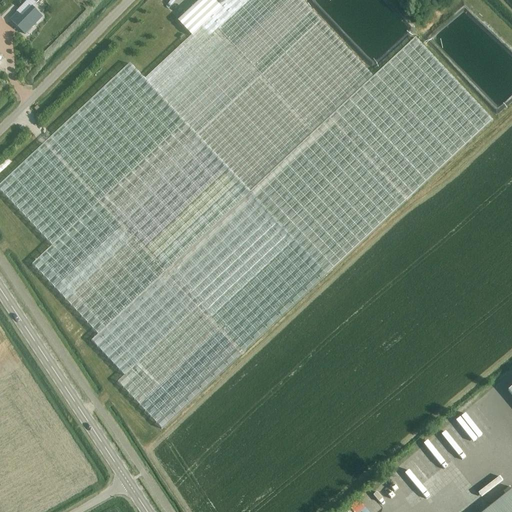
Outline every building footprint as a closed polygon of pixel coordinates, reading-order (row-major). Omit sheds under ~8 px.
[(373,78),(300,0),(200,0),(177,22),(191,36),(144,80),(130,65),(0,185),(0,190),(52,246),(32,265),(98,335),(91,341),(124,376),(117,382),(162,430),(327,275),(492,121),(415,39),(373,78)] [(17,14),(10,21),(25,35),(26,34),(27,34),(31,30),(31,29),(42,17),(32,8),(40,0),(27,0),(16,12),(17,14)] [(461,450),(465,447),(448,427),(444,430),(461,450)] [(436,438),(430,441),(444,465),(450,461),(436,438)] [(426,460),(422,463),(437,484),(441,481),(426,460)] [(421,486),(425,484),(413,465),(409,468),(421,486)] [(511,511),(511,490),(485,511),(511,511)]
